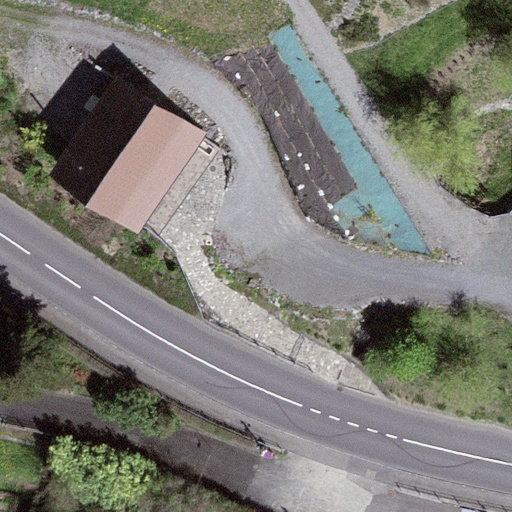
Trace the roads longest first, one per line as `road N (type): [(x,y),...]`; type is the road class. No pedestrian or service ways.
road 1 (unclassified): [(511,281),(308,266),(256,235),(238,142),(189,74),(119,40),(55,25)]
road 2 (primary): [(511,462),(343,421),(201,359),(0,230)]
road 3 (track): [(511,280),(388,158),(287,0)]
